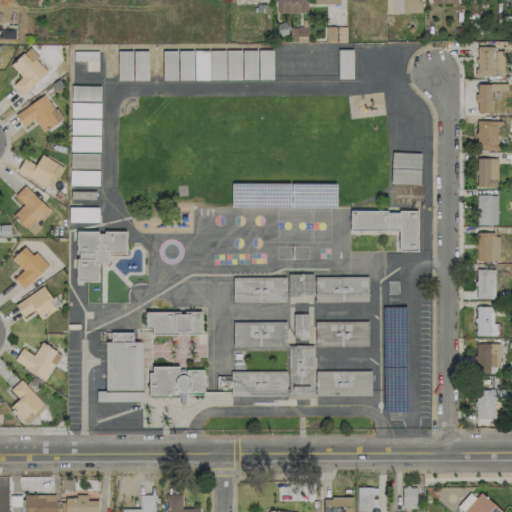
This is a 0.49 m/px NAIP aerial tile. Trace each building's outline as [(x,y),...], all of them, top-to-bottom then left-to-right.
[(306,0),(276,0),(277,13),(307,13),(306,0)] [(389,0),(390,13),(422,13),(421,0),(389,0)] [(345,27),(326,26),(326,41),(345,41),(345,27)] [(503,76),(503,51),(495,51),(495,47),(476,46),(476,76),(503,76)] [(48,70),(27,48),(10,65),(21,76),(12,85),(22,96),(48,70)] [(243,80),(257,79),(256,61),(250,61),(250,70),(242,70),(243,80)] [(506,83),(476,83),(476,112),(490,112),(490,90),(506,90),(506,83)] [(33,119),(43,132),(62,118),(43,94),(15,115),(23,126),(33,119)] [(496,150),(496,121),(476,121),(475,150),(496,150)] [(35,165),(24,158),(16,170),(45,187),(53,174),(57,176),(63,167),(41,154),(35,165)] [(497,158),(475,158),(475,187),(496,187),(497,158)] [(23,204),(12,216),(24,227),(32,219),(35,223),(48,209),(24,185),(14,195),(23,204)] [(496,224),(497,195),(476,194),(475,224),(496,224)] [(417,211),(351,210),(351,230),(397,230),(397,250),(416,250),(417,211)] [(9,225),(0,224),(0,228),(0,236),(9,236),(9,225)] [(125,232),(77,231),(77,280),(97,281),(98,263),(107,263),(108,253),(125,254),(125,232)] [(475,233),(475,261),(498,261),(498,233),(475,233)] [(48,265),(35,252),(32,255),(24,247),(11,259),(22,270),(13,278),(23,289),(48,265)] [(494,269),(475,269),(475,299),(493,299),(494,269)] [(287,301),(301,302),(301,295),(311,295),(312,274),(288,273),(287,301)] [(367,301),(367,276),(314,276),(314,302),(338,301),(339,301),(367,301)] [(232,277),(232,302),(285,302),(285,277),(232,277)] [(34,309),(39,319),(56,309),(42,287),(14,304),(22,316),(34,309)] [(492,307),(475,306),(475,335),(495,336),(495,324),(492,324),(492,307)] [(148,312),(148,334),(183,334),(200,334),(200,312),(148,312)] [(285,321),(232,322),(232,347),(285,346),(285,321)] [(367,321),(367,345),(314,345),(314,321),(367,321)] [(141,341),(141,391),(142,391),(143,400),(96,401),(95,390),(104,390),(104,341),(98,341),(98,330),(103,330),(103,332),(131,332),(132,341),(141,341)] [(60,354),(41,342),(33,355),(21,348),(13,361),(44,380),(60,354)] [(287,371),(230,371),(230,397),(313,396),(312,345),(287,345),(287,371)] [(150,397),(178,397),(178,403),(184,402),(184,394),(203,394),(203,369),(178,370),(178,366),(150,366),(150,397)] [(370,370),(370,395),(314,395),(314,370),(370,370)] [(27,425),(46,405),(19,380),(10,390),(18,398),(9,408),(27,425)] [(511,389),(475,389),(474,418),(493,419),(494,399),(511,399),(511,389)] [(356,511),(376,511),(377,487),(356,487),(356,511)] [(416,487),(402,487),(401,507),(415,507),(416,487)] [(452,511),(460,511),(474,498),(469,493),(452,511)] [(502,511),(479,493),(463,511),(502,511)] [(23,495),(23,511),(55,511),(55,494),(23,495)] [(154,511),(155,494),(138,494),(138,509),(121,509),(121,511),(154,511)] [(198,511),(198,508),(181,508),(181,494),(165,495),(165,511),(198,511)] [(351,511),(352,498),(324,497),(323,511),(351,511)]
